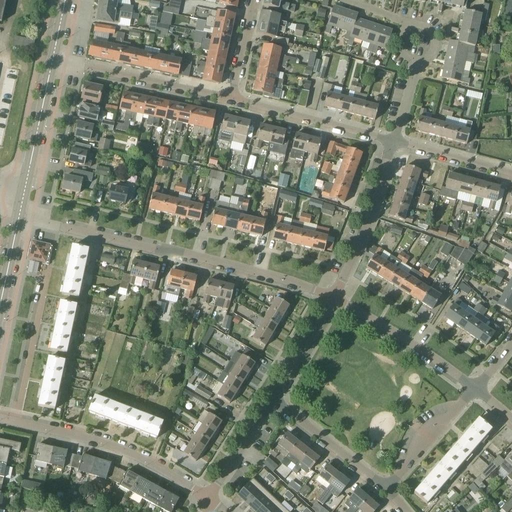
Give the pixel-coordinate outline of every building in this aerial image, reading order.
[(130,1),(125,0),(98,0),(98,2),(100,3),(99,8),(132,13),(133,7),(130,7),(130,1)] [(162,12),(167,13),(178,16),(181,2),(173,0),(169,0),(168,8),(164,7),(162,12)] [(279,4),(280,0),(263,0),(263,6),(288,11),(294,13),(295,6),(289,4),(284,3),(282,5),(279,4)] [(452,0),(452,6),(463,8),(463,6),(466,7),(467,0),(466,0),(452,0)] [(160,3),(148,1),(147,7),(159,9),(160,3)] [(462,22),(479,26),(480,21),(485,22),(488,5),(484,4),(481,15),(465,11),(462,22)] [(339,29),(346,10),(333,6),(325,33),(329,35),(332,27),(339,29)] [(131,21),(132,13),(99,8),(98,13),(96,15),(96,18),(97,19),(97,21),(119,24),(120,19),(131,21)] [(318,9),(316,17),(324,19),(326,11),(318,9)] [(358,14),(346,10),(339,29),(347,32),(344,40),(348,41),(356,19),(358,14)] [(206,22),(232,27),(233,22),(234,23),(236,17),(234,17),(234,16),(217,12),(216,19),(207,16),(206,22)] [(295,31),(296,25),(286,23),(278,22),(280,16),(261,12),(259,23),(285,29),(295,31)] [(368,23),(356,19),(348,41),(347,45),(352,47),(354,39),(362,41),(368,23)] [(231,32),(232,27),(206,22),(204,27),(214,29),(212,35),(231,39),(232,33),(231,32)] [(478,31),(479,26),(462,22),(460,33),(482,37),(483,32),(478,31)] [(284,34),(285,29),(259,23),(257,34),(275,38),(276,32),(284,34)] [(371,53),(380,27),(368,23),(362,41),(369,44),(367,52),(371,53)] [(159,24),(156,24),(155,31),(158,32),(166,34),(167,26),(164,25),(159,24)] [(94,31),(95,32),(109,34),(110,27),(96,25),(96,26),(94,30),(94,31)] [(380,27),(371,53),(376,55),(378,47),(386,49),(392,31),(380,27)] [(139,38),(140,32),(130,30),(128,36),(139,38)] [(109,34),(95,32),(94,37),(93,42),(92,42),(89,56),(97,58),(97,59),(104,61),(107,45),(109,34)] [(121,48),(124,34),(117,33),(114,46),(107,45),(104,61),(111,62),(111,61),(118,62),(121,48)] [(460,33),(458,43),(475,47),(476,42),(480,43),(482,37),(460,33)] [(229,45),(231,39),(212,35),(211,41),(202,39),(201,44),(227,50),(228,45),(229,45)] [(34,42),(15,37),(12,47),(32,51),(34,42)] [(289,41),(277,38),(276,43),(287,46),(289,41)] [(449,41),(447,54),(474,60),(475,55),(473,55),(475,47),(458,43),(449,41)] [(226,55),(227,50),(201,44),(199,50),(209,52),(208,58),(226,62),(227,55),(226,55)] [(261,57),(287,63),(298,65),(299,60),(279,55),(280,49),(264,46),(264,47),(262,46),(261,52),(263,52),(261,57)] [(136,51),(129,50),(121,48),(118,62),(126,64),(126,66),(133,67),(136,51)] [(148,69),(150,54),(144,53),(136,51),(133,67),(140,69),(140,67),(148,69)] [(165,58),(159,56),(150,54),(148,69),(155,70),(155,72),(162,73),(165,58)] [(473,64),(474,60),(447,54),(444,66),(463,70),(469,71),(471,64),(473,64)] [(286,69),(287,63),(261,57),(260,63),(259,62),(258,68),(275,72),(277,67),(286,69)] [(170,74),(178,75),(181,61),(165,58),(162,73),(169,75),(170,74)] [(225,68),(226,62),(208,58),(206,64),(197,61),(196,67),(222,73),(223,68),(225,68)] [(328,59),(323,58),(322,62),(316,60),(313,72),(319,74),(317,78),(323,79),(328,59)] [(191,66),(185,65),(184,64),(183,66),(181,76),(189,78),(191,66)] [(462,78),(463,70),(444,66),(441,79),(469,84),(470,80),(462,78)] [(221,78),(222,73),(196,67),(195,72),(204,74),(202,81),(219,84),(220,83),(221,84),(222,78),(221,78)] [(312,69),(306,67),(304,75),(311,76),(312,69)] [(274,78),(275,72),(258,68),(256,75),(258,75),(257,80),(282,86),(283,81),(283,80),(274,78)] [(282,88),(282,86),(257,80),(255,85),(254,85),(253,91),(254,91),(254,92),(270,95),(272,89),(281,91),(282,88)] [(93,107),(94,102),(100,104),(102,96),(100,96),(101,88),(99,88),(100,86),(93,85),(92,86),(85,85),(85,87),(83,86),(82,91),(84,91),(82,99),(84,99),(83,104),(93,107)] [(336,110),(340,96),(332,94),(335,86),(329,85),(323,107),(336,110)] [(302,90),(297,106),(306,108),(310,92),(302,90)] [(130,122),(135,96),(130,95),(130,94),(125,92),(124,94),(123,94),(120,109),(126,110),(124,119),(124,121),(122,131),(127,132),(130,122)] [(143,114),(147,97),(141,96),(140,97),(135,96),(130,122),(135,123),(135,122),(141,123),(143,116),(143,114)] [(349,114),(353,100),(340,96),(336,110),(349,114)] [(152,127),(158,101),(153,100),(153,98),(147,97),(143,114),(143,116),(148,117),(147,124),(147,126),(148,126),(152,127)] [(365,103),(362,117),(375,120),(381,99),(375,97),(373,105),(365,103)] [(362,117),(365,103),(353,100),(349,114),(362,117)] [(165,121),(169,102),(163,101),(163,102),(158,101),(152,127),(156,127),(158,128),(158,126),(159,120),(165,121)] [(175,131),(180,106),(175,105),(176,103),(169,102),(165,121),(171,122),(170,130),(175,131)] [(93,107),(83,104),(81,104),(80,111),(78,111),(77,115),(78,116),(78,117),(97,122),(98,114),(101,115),(102,109),(93,107)] [(188,126),(192,107),(186,106),(186,107),(180,106),(175,131),(181,133),(182,125),(188,126)] [(198,137),(203,111),(198,110),(198,108),(192,107),(188,126),(194,127),(192,135),(198,137)] [(428,135),(432,121),(424,119),(426,111),(421,109),(415,131),(428,135)] [(198,137),(202,138),(203,138),(205,127),(211,128),(215,113),(214,113),(214,112),(209,110),(208,112),(203,111),(198,137)] [(233,134),(237,119),(224,116),(218,139),(224,140),(226,132),(233,134)] [(231,142),(239,144),(244,146),(250,122),(237,119),(233,134),(231,142)] [(114,124),(103,121),(101,128),(112,131),(114,124)] [(441,138),(444,124),(432,121),(428,135),(441,138)] [(457,127),(454,141),(466,145),(472,123),(467,121),(465,129),(457,127)] [(91,134),(93,126),(78,123),(78,125),(76,125),(75,130),(77,130),(75,137),(96,142),(97,136),(91,134)] [(454,141),(457,127),(444,124),(441,138),(454,141)] [(269,143),(273,128),(260,125),(254,148),(259,149),(261,141),(269,143)] [(273,128),(269,143),(277,145),(275,153),(280,155),(286,131),(273,128)] [(305,153),(309,137),(296,134),(289,159),(295,160),(295,159),(303,161),(305,153)] [(309,137),(305,153),(312,154),(310,162),(315,164),(321,140),(309,137)] [(100,138),(98,149),(108,151),(110,141),(100,138)] [(346,154),(343,161),(357,166),(362,154),(338,145),(330,142),(326,154),(333,157),(336,150),(346,154)] [(75,143),(73,149),(72,149),(69,162),(90,167),(92,162),(85,161),(87,153),(89,154),(91,147),(75,143)] [(160,147),(158,155),(166,157),(168,149),(160,147)] [(173,152),(172,159),(179,161),(181,154),(173,152)] [(238,165),(244,167),(246,157),(241,155),(238,165)] [(250,155),(247,167),(254,168),(256,157),(250,155)] [(353,179),(357,166),(343,161),(340,160),(337,167),(333,166),(331,171),(338,173),(353,179)] [(97,166),(95,174),(107,177),(109,169),(97,166)] [(401,179),(416,184),(419,176),(427,179),(428,174),(406,166),(401,179)] [(74,170),(72,178),(66,176),(63,190),(79,194),(81,186),(84,187),(85,181),(91,182),(93,174),(74,170)] [(213,190),(218,172),(210,171),(208,178),(211,179),(208,189),(213,190)] [(220,181),(223,182),(225,174),(218,172),(213,190),(218,191),(220,181)] [(334,186),(348,191),(353,179),(338,173),(334,186)] [(458,192),(462,177),(449,174),(445,189),(441,188),(439,196),(455,200),(457,192),(458,192)] [(286,188),(288,177),(279,176),(278,186),(286,188)] [(106,186),(107,178),(100,177),(98,184),(106,186)] [(471,196),(475,181),(462,177),(458,192),(471,196)] [(412,196),(416,184),(401,179),(397,191),(412,196)] [(483,199),(487,184),(475,181),(471,196),(469,203),(466,212),(471,214),(475,197),(483,199)] [(491,202),(490,206),(489,209),(494,211),(500,188),(487,184),(483,199),(491,202)] [(162,213),(165,197),(158,195),(160,187),(154,186),(149,209),(162,213)] [(344,204),(348,191),(334,186),(331,193),(323,190),(321,195),(344,204)] [(128,191),(118,189),(111,187),(109,200),(125,204),(128,191)] [(271,188),(267,203),(274,205),(278,190),(271,188)] [(286,201),(288,192),(280,191),(279,199),(286,201)] [(408,209),(412,196),(397,191),(393,204),(408,209)] [(174,216),(178,200),(165,197),(162,213),(174,216)] [(190,203),(187,219),(199,222),(205,198),(200,197),(198,205),(190,203)] [(236,231),(244,200),(238,198),(237,206),(229,204),(224,228),(236,231)] [(187,219),(190,203),(178,200),(174,216),(187,219)] [(253,219),(245,217),(249,201),(244,200),(236,231),(249,234),(253,219)] [(229,204),(222,203),(217,201),(211,225),(224,228),(229,204)] [(405,216),(408,209),(393,204),(389,216),(412,224),(413,219),(405,216)] [(320,213),(332,217),(334,209),(323,205),(320,213)] [(253,219),(249,234),(262,237),(267,214),(262,212),(260,220),(253,219)] [(286,243),(290,228),(282,226),(284,218),(279,217),(273,240),(286,243)] [(429,224),(420,221),(418,227),(427,230),(429,224)] [(330,229),(324,228),(317,226),(315,234),(311,249),(324,252),(327,237),(337,240),(338,236),(328,234),(330,229)] [(391,232),(401,236),(403,230),(393,226),(391,232)] [(448,228),(441,226),(438,235),(445,238),(448,228)] [(502,236),(505,231),(499,227),(495,233),(502,236)] [(286,243),(299,246),(302,231),(290,228),(286,243)] [(302,231),(299,246),(311,249),(315,234),(302,231)] [(494,235),(492,240),(497,243),(500,238),(494,235)] [(458,248),(468,251),(470,243),(468,243),(469,238),(461,236),(458,248)] [(449,253),(452,247),(444,242),(440,248),(449,253)] [(482,254),(487,246),(482,242),(476,250),(482,254)] [(48,248),(49,246),(33,243),(29,258),(45,262),(47,253),(49,254),(51,248),(48,248)] [(67,271),(83,274),(89,250),(72,246),(70,254),(68,254),(65,264),(68,265),(67,271)] [(462,249),(456,247),(450,257),(455,260),(462,249)] [(390,256),(384,251),(379,248),(366,269),(377,276),(390,256)] [(468,251),(460,264),(466,267),(476,251),(469,248),(468,251)] [(462,249),(455,260),(460,264),(468,251),(462,249)] [(401,263),(405,255),(401,252),(396,260),(390,256),(377,276),(388,282),(397,269),(396,269),(400,262),(401,263)] [(114,257),(111,256),(102,254),(101,261),(112,264),(114,257)] [(405,255),(401,263),(405,265),(410,258),(405,255)] [(27,272),(38,274),(41,262),(29,260),(27,272)] [(143,280),(147,264),(134,261),(130,276),(123,274),(120,288),(128,290),(132,291),(133,286),(136,278),(143,280)] [(151,281),(150,285),(149,289),(154,291),(160,268),(147,264),(143,280),(151,281)] [(418,283),(422,276),(427,268),(423,266),(414,280),(408,276),(399,289),(410,296),(419,283),(418,283)] [(427,268),(422,276),(427,279),(432,271),(427,268)] [(399,289),(408,276),(397,269),(388,282),(399,289)] [(78,298),(83,274),(67,271),(66,276),(63,276),(61,286),(63,287),(62,295),(78,298)] [(180,289),(184,274),(171,271),(165,294),(165,296),(170,297),(169,302),(177,304),(180,290),(180,289)] [(496,276),(502,280),(505,275),(499,272),(496,276)] [(180,289),(180,290),(187,291),(186,299),(191,300),(197,277),(184,274),(180,289)] [(499,285),(502,280),(496,276),(493,281),(499,285)] [(217,298),(221,283),(208,280),(203,303),(208,304),(210,297),(217,298)] [(221,283),(217,298),(225,300),(223,308),(228,310),(234,286),(221,283)] [(421,303),(429,289),(419,283),(410,296),(421,303)] [(511,299),(511,284),(509,283),(503,294),(511,299)] [(429,289),(421,303),(432,310),(445,289),(440,287),(436,294),(429,289)] [(510,313),(511,309),(511,299),(503,294),(500,301),(493,297),(491,302),(510,313)] [(165,313),(168,300),(159,298),(156,311),(165,313)] [(270,309),(285,318),(289,312),(286,311),(289,306),(276,298),(270,309)] [(462,302),(457,299),(444,317),(455,325),(464,312),(468,306),(462,302)] [(55,326),(72,330),(77,306),(60,302),(58,310),(56,310),(54,320),(56,320),(55,326)] [(478,304),(473,310),(478,313),(482,307),(478,304)] [(189,307),(186,319),(192,321),(194,308),(189,307)] [(487,311),(483,308),(482,307),(478,313),(483,317),(487,311)] [(282,323),(285,318),(270,309),(264,319),(277,326),(280,322),(282,323)] [(474,319),(464,312),(455,325),(465,332),(474,319)] [(225,316),(222,329),(228,330),(231,318),(225,316)] [(274,331),(277,326),(264,319),(258,329),(274,338),(277,332),(274,331)] [(484,327),(474,319),(465,332),(475,339),(484,327)] [(490,331),(487,329),(484,327),(475,339),(486,346),(499,328),(494,325),(490,331)] [(66,354),(72,330),(55,326),(54,332),(51,332),(49,342),(52,343),(50,351),(66,354)] [(270,343),(274,338),(258,329),(252,339),(265,347),(268,342),(270,343)] [(236,366),(251,376),(254,370),(252,369),(255,364),(242,356),(236,366)] [(191,359),(185,357),(183,363),(189,365),(191,359)] [(43,382),(60,386),(65,362),(48,358),(47,366),(44,365),(42,376),(44,376),(43,382)] [(236,366),(230,376),(242,384),(245,379),(247,381),(251,376),(236,366)] [(195,368),(191,373),(203,381),(207,375),(195,368)] [(223,386),(238,395),(242,390),(239,388),(242,384),(230,376),(223,386)] [(55,410),(60,386),(43,382),(42,388),(39,387),(37,398),(40,398),(38,406),(55,410)] [(198,386),(197,389),(189,384),(187,387),(195,392),(208,400),(212,395),(198,386)] [(238,395),(223,386),(217,396),(230,404),(233,399),(235,401),(238,395)] [(194,396),(187,392),(183,390),(182,392),(193,399),(192,401),(205,409),(208,403),(195,395),(194,396)] [(112,421),(118,406),(94,396),(88,412),(96,415),(95,418),(105,422),(106,419),(112,421)] [(134,430),(140,414),(118,406),(112,421),(117,423),(116,426),(126,430),(127,427),(134,430)] [(198,421),(203,424),(217,434),(221,428),(219,427),(222,422),(209,414),(204,411),(198,421)] [(157,439),(163,423),(140,414),(134,430),(139,432),(138,435),(148,438),(149,436),(157,439)] [(414,493),(427,504),(491,430),(478,419),(473,425),(471,423),(464,431),(466,433),(458,442),(456,440),(449,448),(451,450),(441,462),(439,460),(432,468),(434,470),(426,479),(424,477),(417,485),(419,487),(414,493)] [(214,439),(217,434),(203,424),(196,434),(209,442),(212,438),(214,439)] [(173,442),(177,437),(172,434),(168,439),(173,442)] [(206,446),(209,442),(196,434),(190,444),(205,453),(208,448),(206,446)] [(278,445),(288,453),(289,453),(298,442),(287,434),(278,445)] [(0,462),(7,464),(10,450),(19,452),(21,444),(0,440),(0,462)] [(295,466),(308,450),(298,442),(289,453),(288,453),(280,464),(286,468),(290,463),(295,466)] [(201,459),(205,453),(190,444),(183,454),(196,462),(199,457),(201,459)] [(49,465),(53,448),(38,445),(34,462),(49,465)] [(71,468),(74,455),(67,453),(67,451),(53,448),(49,465),(63,468),(64,466),(71,468)] [(279,452),(275,449),(271,455),(275,458),(279,452)] [(306,474),(310,470),(319,459),(308,450),(295,466),(291,472),(295,475),(300,469),(306,474)] [(509,475),(511,471),(511,452),(504,461),(499,456),(492,464),(481,474),(486,479),(496,468),(497,468),(499,466),(508,475),(509,475)] [(91,476),(97,459),(83,455),(82,457),(74,455),(71,468),(78,469),(78,472),(91,476)] [(263,463),(265,465),(273,472),(278,467),(268,458),(263,463)] [(113,481),(118,469),(110,466),(111,464),(97,459),(91,476),(106,480),(106,479),(113,481)] [(318,477),(329,485),(338,474),(328,466),(318,477)] [(132,494),(140,478),(127,471),(126,473),(118,469),(113,481),(120,485),(119,486),(132,494)] [(329,485),(326,489),(322,495),(316,501),(322,505),(331,494),(336,498),(337,498),(349,482),(338,474),(329,485)] [(144,501),(153,485),(140,478),(132,494),(144,501)] [(253,478),(237,495),(246,504),(262,487),(253,478)] [(22,480),(21,487),(22,488),(29,490),(30,490),(32,483),(22,480)] [(297,494),(301,488),(296,484),(292,490),(297,494)] [(157,508),(165,492),(153,485),(144,501),(157,508)] [(322,495),(326,489),(322,485),(317,492),(322,495)] [(305,486),(298,494),(304,498),(310,490),(305,486)] [(57,490),(47,487),(45,495),(55,497),(57,490)] [(262,487),(246,504),(254,511),(256,511),(272,496),(262,487)] [(352,509),(355,511),(368,498),(358,489),(346,503),(352,509)] [(165,492),(157,508),(165,511),(171,511),(179,499),(165,492)] [(272,496),(256,511),(273,511),(281,505),(272,496)] [(374,511),(378,507),(368,498),(355,511),(374,511)] [(511,511),(511,499),(499,511),(507,511),(511,511)] [(316,502),(312,507),(318,511),(319,511),(323,508),(316,502)]
